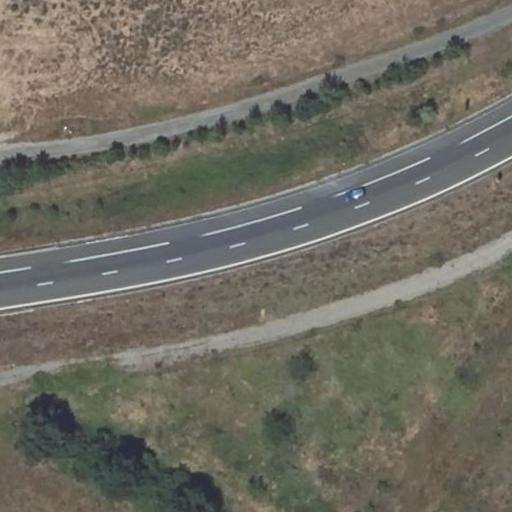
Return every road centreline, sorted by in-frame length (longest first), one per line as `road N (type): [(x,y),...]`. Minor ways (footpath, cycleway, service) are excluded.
road 1 (unclassified): [(511,1),(311,89),(162,131),(0,155)]
road 2 (motorway): [(511,135),(306,224),(0,290)]
